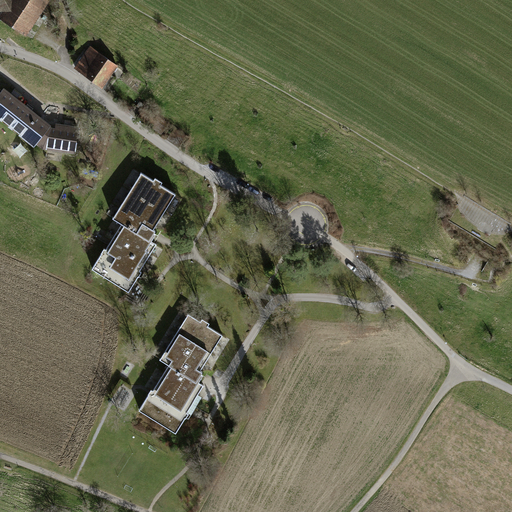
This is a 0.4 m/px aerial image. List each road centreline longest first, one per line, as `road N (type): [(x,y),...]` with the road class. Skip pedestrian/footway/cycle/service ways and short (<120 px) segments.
road 1 (unclassified): [(461,367),(326,237),(179,155),(62,70),(0,49)]
road 2 (track): [(355,511),(461,367)]
road 3 (track): [(0,457),(142,511)]
